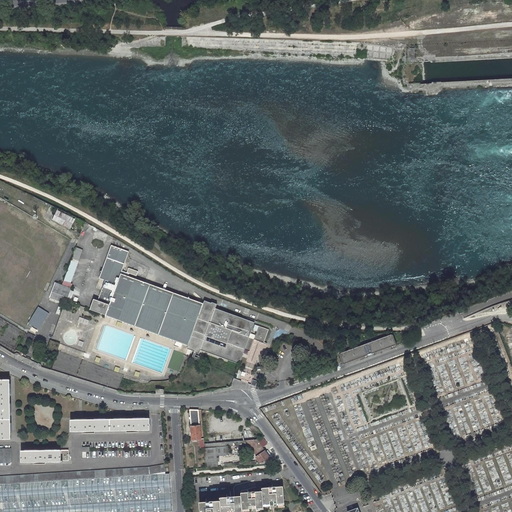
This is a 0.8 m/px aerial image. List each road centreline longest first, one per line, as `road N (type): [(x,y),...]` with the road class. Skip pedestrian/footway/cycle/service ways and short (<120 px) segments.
road 1 (residential): [(441,334),(244,403)]
road 2 (unclassified): [(173,402),(122,398),(0,352)]
road 3 (unclassified): [(324,511),(244,403)]
